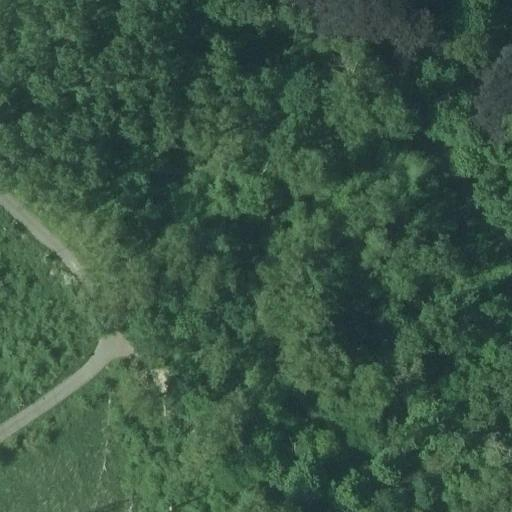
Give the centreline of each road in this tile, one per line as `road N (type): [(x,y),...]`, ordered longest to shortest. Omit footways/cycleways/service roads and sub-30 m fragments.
road 1 (unclassified): [(0,439),(112,351),(0,232)]
road 2 (track): [(228,511),(112,351)]
